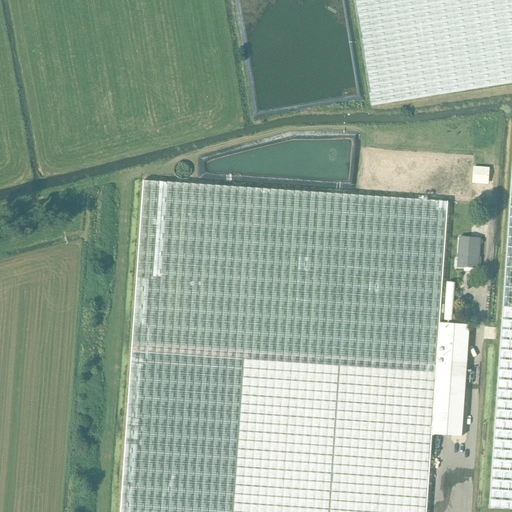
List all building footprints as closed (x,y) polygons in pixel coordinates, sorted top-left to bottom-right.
[(511,0),(353,0),(371,106),(448,94),(511,83),(511,0)] [(195,168),(195,167),(195,165),(194,163),(192,160),(190,158),(189,157),(185,157),(181,157),(179,158),(177,159),(176,161),(174,163),(174,165),(174,167),(174,169),(174,171),(176,175),(178,176),(180,177),(182,178),(184,178),(187,178),(189,177),(192,175),(194,172),(195,170),(195,168)] [(511,165),(489,507),(511,509),(511,165)] [(473,166),(472,183),(488,185),(490,168),(473,166)] [(120,511),(426,511),(432,434),(462,437),(470,325),(440,323),(448,202),(143,181),(120,511)] [(479,239),(460,237),(458,267),(477,268),(479,239)]
